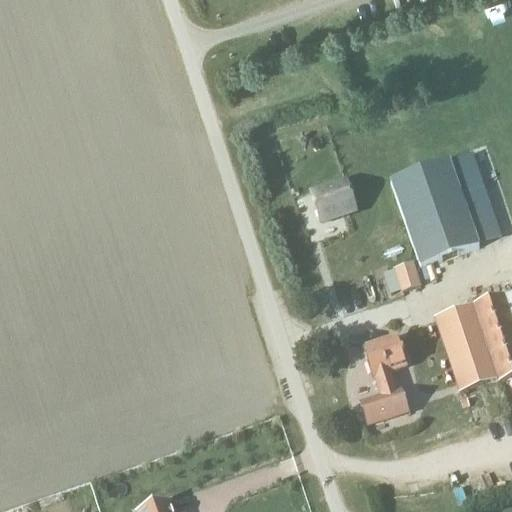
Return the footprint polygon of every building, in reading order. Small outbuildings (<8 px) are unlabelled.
[(420,270),(479,250),(451,166),(392,186),(420,270)] [(321,222),(356,211),(347,184),(313,195),(321,222)] [(403,294),(419,289),(412,266),(396,271),(403,294)] [(511,298),(504,301),(439,321),(462,393),(499,381),(501,386),(511,382),(511,298)] [(390,374),(407,369),(399,342),(365,352),(373,379),(375,378),(381,399),(361,405),(367,427),(407,415),(401,393),(397,394),(390,374)] [(171,511),(168,501),(145,509),(146,511),(171,511)]
